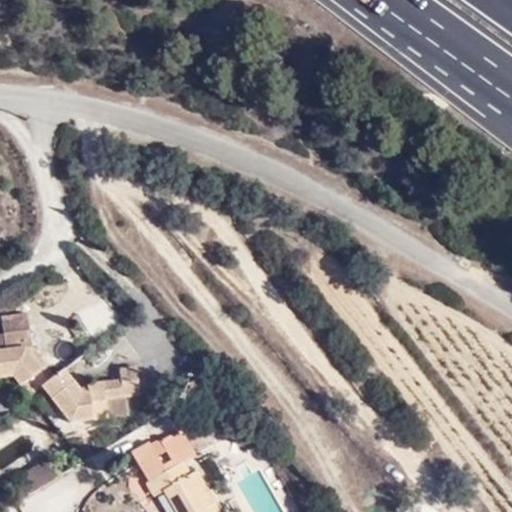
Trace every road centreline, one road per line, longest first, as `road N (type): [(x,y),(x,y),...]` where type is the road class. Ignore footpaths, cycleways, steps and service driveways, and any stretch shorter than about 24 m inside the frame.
road 1 (unclassified): [(511,302),(344,200),(9,114)]
road 2 (residential): [(0,282),(50,245),(48,182),(9,114)]
road 3 (motorway): [(391,0),(511,86)]
